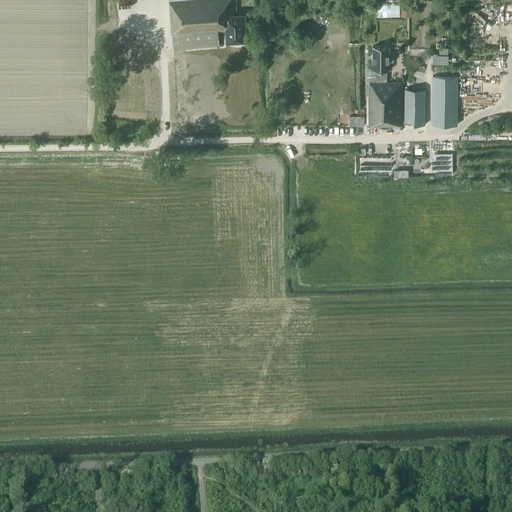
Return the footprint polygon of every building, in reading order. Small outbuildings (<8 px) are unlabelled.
[(169,0),(173,48),(219,45),(218,32),(218,31),(227,30),(228,39),(227,39),(227,40),(231,40),(231,39),(245,39),(243,14),(236,14),(235,0),(169,0)] [(411,5),(401,5),(401,16),(411,16),(411,5)] [(367,82),(366,125),(402,124),(403,81),(387,81),(386,69),(390,69),(390,61),(394,61),(394,52),(390,52),(390,46),(372,45),(372,69),(375,69),(375,81),(367,82)] [(457,76),(432,76),(432,124),(457,124),(457,76)] [(404,89),(404,121),(415,121),(415,124),(425,124),(425,89),(404,89)] [(443,162),(443,153),(443,150),(431,150),(431,162),(438,162),(443,162)]
